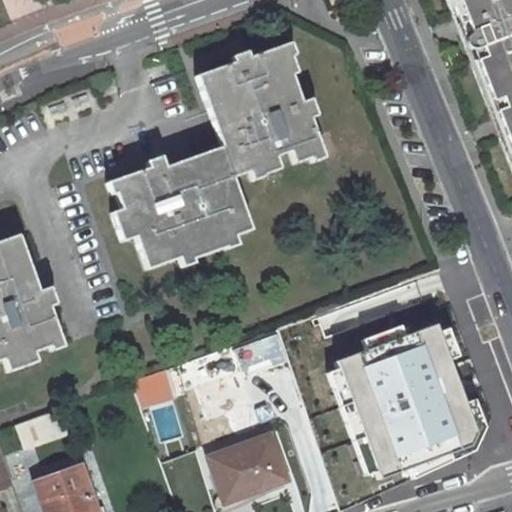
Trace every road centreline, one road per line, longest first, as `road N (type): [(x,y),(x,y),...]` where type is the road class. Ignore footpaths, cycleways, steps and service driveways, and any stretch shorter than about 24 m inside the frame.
road 1 (residential): [(511,311),(383,0)]
road 2 (residential): [(0,82),(228,0)]
road 3 (unknown): [(12,169),(79,293)]
